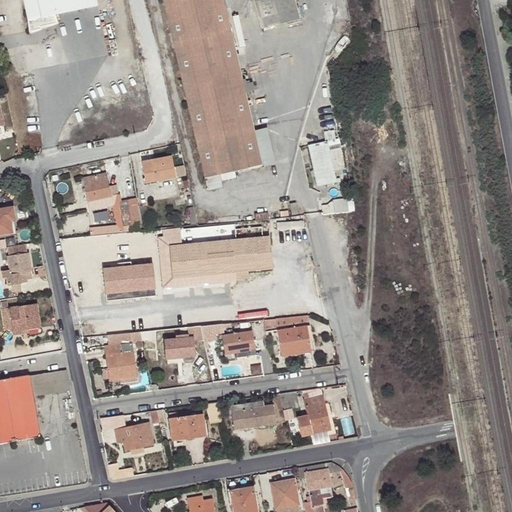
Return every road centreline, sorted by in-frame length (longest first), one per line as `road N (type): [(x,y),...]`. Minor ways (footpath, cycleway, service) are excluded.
road 1 (residential): [(350,372),(83,409)]
road 2 (residential): [(135,0),(160,114),(150,136),(33,162)]
road 3 (residential): [(115,489),(367,447)]
road 4 (residential): [(33,162),(83,409)]
road 5 (unknown): [(64,316),(229,295)]
road 6 (residential): [(309,214),(350,372)]
road 7 (tertiary): [(483,0),(511,147)]
road 8 (residential): [(367,447),(511,418)]
